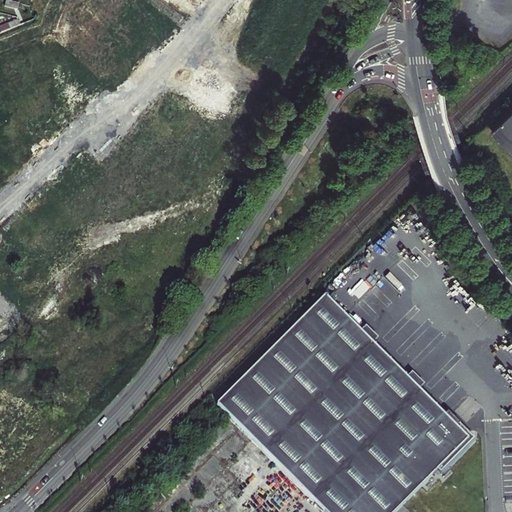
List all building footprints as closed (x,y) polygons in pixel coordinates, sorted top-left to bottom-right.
[(17,10),(19,4),(6,1),(5,7),(17,10)] [(18,20),(0,26),(0,28),(2,33),(20,26),(18,20)] [(511,109),(490,132),(511,154),(511,109)] [(456,278),(444,289),(456,301),(468,290),(456,278)] [(325,298),(217,406),(323,511),(397,511),(437,472),(440,474),(474,441),(459,426),(460,426),(455,420),(448,414),(444,417),(419,392),(407,379),(373,346),(361,334),(325,298)] [(14,319),(0,323),(0,338),(18,332),(14,319)] [(118,323),(121,335),(138,331),(135,319),(118,323)] [(102,347),(122,340),(117,327),(97,334),(102,347)] [(366,328),(361,334),(373,346),(378,340),(366,328)] [(137,332),(118,340),(123,352),(142,343),(137,332)] [(412,374),(407,379),(419,392),(424,386),(412,374)] [(18,384),(0,392),(0,408),(24,397),(18,384)] [(0,413),(0,417),(6,427),(23,418),(16,405),(0,413)] [(73,411),(77,421),(88,416),(84,407),(73,411)] [(19,471),(13,459),(62,435),(56,424),(0,452),(0,475),(8,492),(21,486),(15,473),(19,471)]
